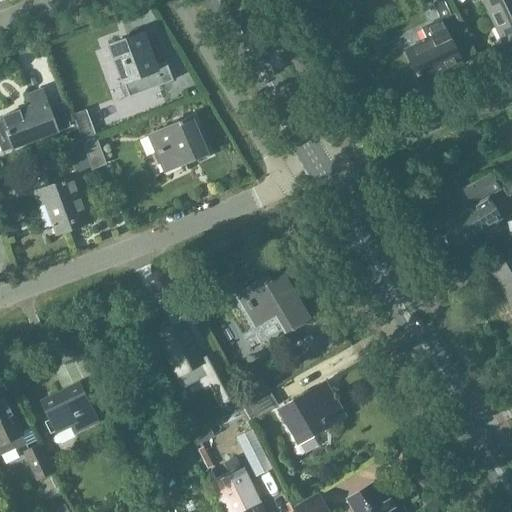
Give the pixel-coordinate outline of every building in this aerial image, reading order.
[(440,0),(432,4),(440,22),(451,17),(443,0),(440,0)] [(511,0),(491,0),(484,3),(504,44),(511,40),(511,0)] [(451,17),(440,22),(422,31),(427,41),(405,51),(421,84),(462,64),(452,42),(465,36),(455,15),(451,17)] [(110,46),(124,84),(129,98),(146,92),(173,82),(166,62),(155,66),(143,33),(110,46)] [(13,149),(14,151),(58,134),(58,133),(71,128),(62,103),(49,108),(43,91),(30,96),(34,107),(2,118),(3,122),(0,122),(0,147),(2,153),(13,149)] [(78,130),(82,141),(96,137),(87,111),(73,116),(78,130)] [(149,137),(165,173),(208,154),(192,118),(149,137)] [(78,130),(66,134),(70,145),(82,141),(78,130)] [(97,138),(83,143),(93,170),(94,172),(107,166),(97,138)] [(83,143),(82,141),(70,145),(65,147),(77,177),(93,170),(83,143)] [(471,204),(499,187),(492,175),(464,191),(471,204)] [(44,229),(55,225),(58,235),(91,223),(75,178),(33,192),(38,206),(35,207),(44,229)] [(447,192),(429,203),(436,214),(453,204),(447,192)] [(497,211),(489,198),(444,224),(457,246),(502,220),(497,211)] [(511,258),(491,271),(511,305),(511,258)] [(274,318),(284,335),(311,319),(285,274),(272,281),(269,275),(233,296),(253,330),(274,318)] [(209,376),(221,369),(214,357),(203,363),(184,325),(159,339),(178,374),(183,384),(207,372),(209,376)] [(70,334),(60,338),(64,346),(74,342),(70,334)] [(209,376),(223,402),(235,396),(226,379),(221,369),(209,376)] [(236,395),(244,408),(270,392),(263,380),(242,391),(234,375),(226,379),(235,396),(236,395)] [(91,377),(82,382),(89,396),(98,391),(91,377)] [(41,402),(57,435),(71,428),(75,436),(101,424),(80,383),(41,402)] [(277,411),(297,446),(346,417),(331,393),(327,395),(322,385),(277,411)] [(270,392),(244,408),(251,422),(278,406),(270,392)] [(0,399),(0,453),(1,456),(16,450),(17,451),(26,447),(23,438),(23,437),(5,397),(0,399)] [(250,430),(236,437),(256,476),(270,469),(250,430)] [(40,445),(23,453),(37,483),(54,475),(40,445)] [(263,511),(259,504),(243,471),(212,486),(225,511),(263,511)] [(405,511),(401,510),(398,506),(399,502),(396,496),(392,495),(386,485),(385,486),(384,487),(377,485),(377,484),(376,483),(348,499),(355,511),(405,511)] [(295,509),(296,511),(328,511),(318,496),(295,509)] [(71,511),(65,502),(56,508),(57,511),(71,511)]
